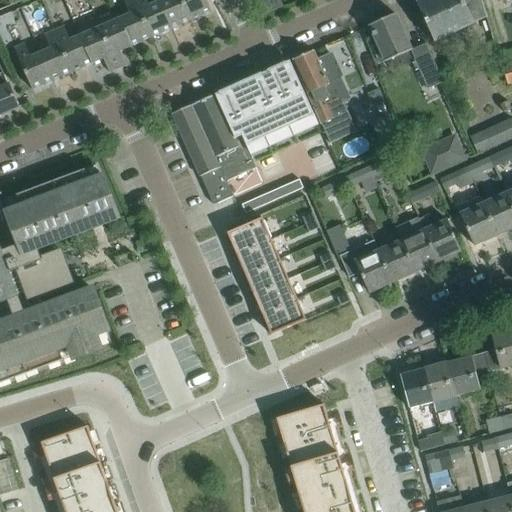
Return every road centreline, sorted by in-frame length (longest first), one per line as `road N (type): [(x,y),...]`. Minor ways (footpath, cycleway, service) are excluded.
road 1 (residential): [(248,395),(123,102)]
road 2 (tertiary): [(248,395),(511,275)]
road 3 (residential): [(123,102),(254,45)]
road 4 (residential): [(0,155),(123,102)]
road 5 (tertiary): [(129,449),(248,395)]
